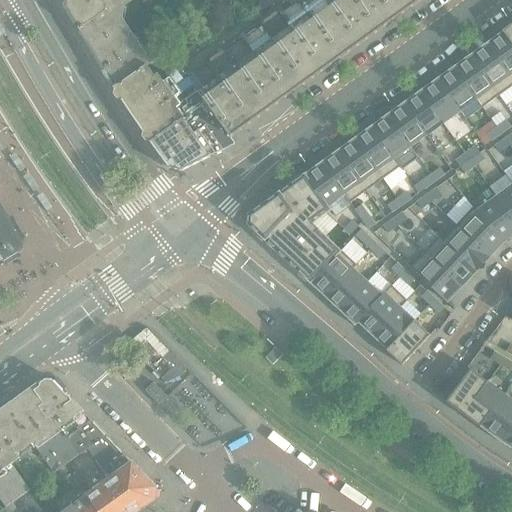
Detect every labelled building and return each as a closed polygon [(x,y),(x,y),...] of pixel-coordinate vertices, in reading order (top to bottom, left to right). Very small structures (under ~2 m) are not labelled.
[(122,19),(124,7),(130,4),(127,0),(65,0),(62,2),(90,49),(125,25),(122,19)] [(230,138),(421,0),(339,0),(202,100),(216,119),(230,138)] [(511,24),(502,32),(511,46),(511,24)] [(150,62),(139,44),(125,25),(90,49),(112,87),(150,62)] [(511,74),(511,46),(502,32),(485,44),(509,77),(511,74)] [(509,77),(485,44),(469,56),(492,89),(509,77)] [(492,89),(469,56),(452,68),(476,101),(492,89)] [(0,125),(28,109),(0,62),(0,125)] [(181,94),(176,86),(170,78),(163,83),(157,75),(154,77),(147,67),(152,64),(150,62),(112,87),(114,90),(133,119),(150,143),(183,119),(176,109),(179,107),(174,98),(181,94)] [(185,75),(179,68),(173,72),(179,80),(185,75)] [(476,101),(452,68),(435,79),(459,113),(476,101)] [(191,84),(185,75),(179,80),(186,89),(191,84)] [(459,113),(435,79),(419,91),(443,125),(459,113)] [(443,125),(419,91),(402,103),(426,136),(443,125)] [(426,136),(402,103),(386,115),(410,148),(426,136)] [(410,148),(386,115),(370,127),(393,160),(410,148)] [(214,155),(199,134),(195,136),(183,119),(150,143),(169,169),(180,172),(214,155)] [(230,138),(216,119),(205,127),(206,128),(199,134),(214,155),(234,145),(230,138)] [(500,135),(510,128),(505,121),(496,128),(500,135)] [(393,160),(370,127),(353,139),(377,172),(393,160)] [(491,142),(500,135),(496,128),(486,135),(491,142)] [(377,172),(353,139),(336,151),(360,184),(377,172)] [(509,146),(504,140),(494,146),(499,153),(509,146)] [(474,148),(464,155),(469,161),(479,154),(474,148)] [(360,184),(336,151),(320,163),(344,196),(360,184)] [(483,160),(479,154),(469,161),(474,167),(483,160)] [(469,161),(464,155),(455,162),(460,168),(469,161)] [(464,174),(474,167),(469,161),(460,168),(464,174)] [(344,196),(320,163),(303,175),(327,208),(328,207),(344,196)] [(439,169),(430,176),(434,182),(444,175),(439,169)] [(331,211),(328,207),(327,208),(303,175),(247,216),(246,226),(309,285),(337,255),(338,256),(341,252),(312,225),(331,211)] [(434,182),(430,176),(420,183),(425,189),(434,182)] [(511,185),(495,197),(511,220),(511,185)] [(430,203),(440,195),(435,189),(426,196),(430,203)] [(411,199),(406,193),(397,200),(401,206),(411,199)] [(421,209),(430,203),(426,196),(416,203),(421,209)] [(511,235),(511,220),(495,197),(476,211),(502,242),(511,235)] [(392,213),(401,206),(397,200),(387,207),(392,213)] [(368,216),(361,206),(354,211),(361,221),(368,216)] [(0,262),(18,252),(20,243),(0,208),(0,262)] [(502,242),(476,211),(459,229),(489,257),(502,242)] [(397,227),(406,220),(402,213),(392,220),(397,227)] [(375,225),(368,216),(361,221),(368,230),(375,225)] [(397,227),(392,220),(382,227),(387,234),(397,227)] [(349,236),(357,227),(351,222),(344,231),(349,236)] [(489,257),(459,229),(445,244),(475,272),(489,257)] [(375,244),(366,236),(361,242),(370,250),(375,244)] [(384,252),(375,244),(370,250),(378,258),(384,252)] [(475,272),(445,244),(431,259),(461,287),(475,272)] [(324,299),(352,269),(338,256),(337,255),(309,285),(324,299)] [(461,287),(431,259),(416,275),(446,302),(461,287)] [(405,272),(396,264),(391,270),(399,278),(405,272)] [(339,312),(367,283),(352,269),(324,299),(339,312)] [(413,280),(405,272),(399,278),(408,286),(413,280)] [(382,297),(381,296),(367,283),(339,312),(354,327),(357,324),(356,324),(382,297)] [(435,300),(426,292),(421,298),(429,306),(435,300)] [(371,338),(399,308),(384,293),(381,296),(382,297),(356,324),(357,324),(371,338)] [(443,308),(435,300),(429,306),(438,314),(443,308)] [(386,352),(414,322),(399,308),(371,338),(386,352)] [(430,337),(414,322),(386,352),(402,367),(430,337)] [(139,356),(161,379),(171,369),(149,346),(139,356)] [(272,366),(282,355),(275,348),(265,359),(272,366)] [(499,366),(503,359),(493,353),(489,360),(499,366)] [(510,371),(511,367),(511,363),(503,359),(499,366),(510,371)] [(463,415),(486,384),(470,371),(446,403),(463,415)] [(105,437),(61,391),(52,381),(44,381),(6,408),(34,445),(36,448),(46,462),(53,473),(87,449),(87,450),(105,437)] [(153,383),(144,391),(158,406),(166,398),(165,396),(153,383)] [(479,427),(503,396),(486,384),(463,415),(479,427)] [(501,444),(511,426),(511,402),(503,396),(479,427),(501,443),(501,444)] [(34,445),(6,408),(0,412),(0,469),(2,469),(4,471),(20,460),(18,457),(34,445)] [(511,449),(511,426),(501,444),(511,449)] [(151,484),(122,455),(105,437),(87,450),(106,478),(85,493),(85,494),(100,511),(136,511),(149,503),(153,497),(154,491),(151,484)] [(84,483),(78,474),(72,478),(78,487),(84,483)] [(78,487),(72,478),(67,482),(73,491),(78,487)] [(100,511),(85,494),(60,511),(100,511)]
